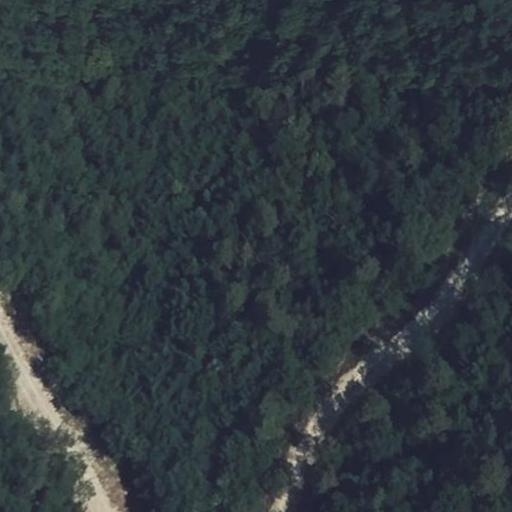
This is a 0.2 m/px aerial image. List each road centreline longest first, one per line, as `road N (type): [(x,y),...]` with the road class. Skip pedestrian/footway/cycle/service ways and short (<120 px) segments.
road 1 (track): [(286,511),(298,473),(440,299),(511,193)]
road 2 (track): [(0,306),(105,511)]
